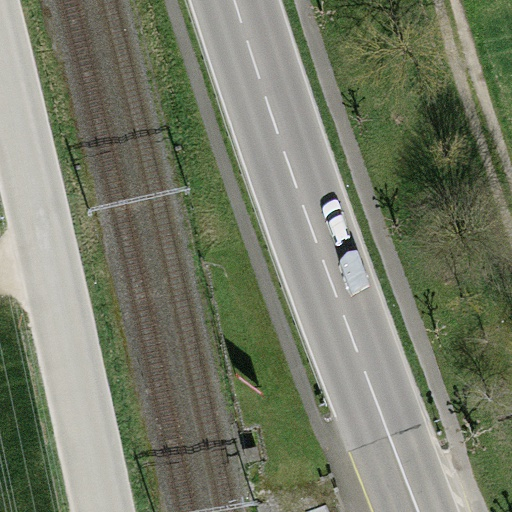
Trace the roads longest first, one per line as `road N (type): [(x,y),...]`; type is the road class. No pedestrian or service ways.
road 1 (primary): [(418,511),(293,182),(235,0)]
road 2 (unclassified): [(0,76),(46,262),(93,511)]
road 3 (track): [(450,0),(511,203)]
